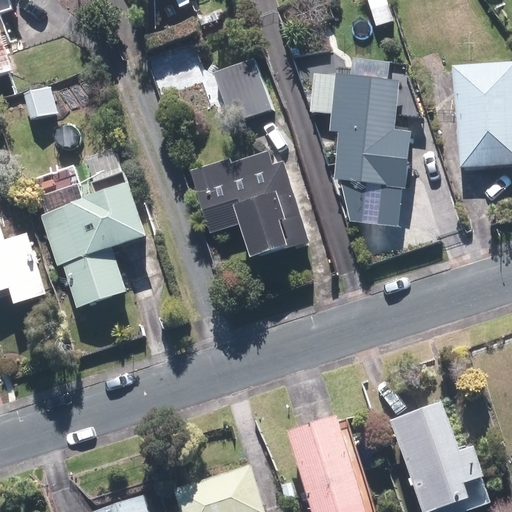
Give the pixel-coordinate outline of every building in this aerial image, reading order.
[(0,0),(0,78),(16,73),(0,24),(0,17),(17,12),(12,0),(0,0)] [(389,0),(369,0),(379,31),(397,25),(389,0)] [(254,64),(220,77),(237,123),(271,110),(254,64)] [(511,65),(458,70),(466,169),(511,165),(511,65)] [(400,134),(404,85),(320,77),(316,113),(339,115),(337,134),(344,134),(340,183),(345,183),(354,224),(401,228),(405,191),(410,191),(415,135),(400,134)] [(64,115),(58,91),(34,97),(40,121),(64,115)] [(117,153),(89,160),(96,188),(124,181),(117,153)] [(233,161),(195,173),(215,235),(246,225),(257,260),(312,243),(287,164),(275,168),(270,154),(235,165),(233,161)] [(135,187),(46,218),(79,310),(130,292),(115,250),(152,237),(135,187)] [(0,295),(16,290),(20,305),(50,295),(30,236),(9,243),(0,215),(0,295)] [(446,406),(397,424),(428,511),(439,511),(474,500),(469,485),(487,479),(477,449),(464,454),(446,406)] [(369,511),(340,419),(293,433),(317,511),(369,511)] [(266,511),(252,468),(179,492),(185,511),(266,511)] [(152,511),(148,498),(103,511),(152,511)]
